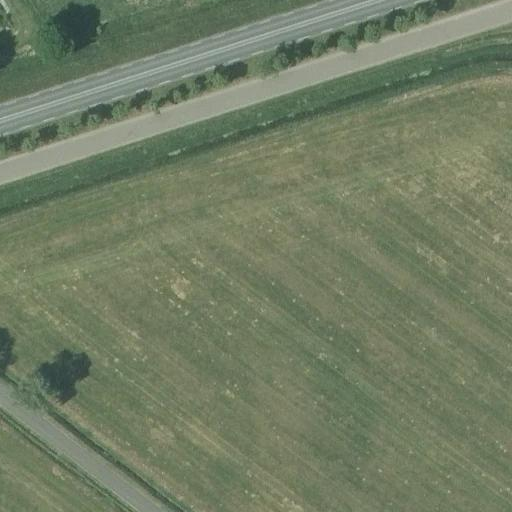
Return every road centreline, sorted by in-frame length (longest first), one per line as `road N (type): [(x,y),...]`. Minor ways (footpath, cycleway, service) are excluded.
road 1 (unclassified): [(0,173),(511,9)]
road 2 (primary): [(0,123),(385,0)]
road 3 (unclassified): [(149,511),(0,395)]
